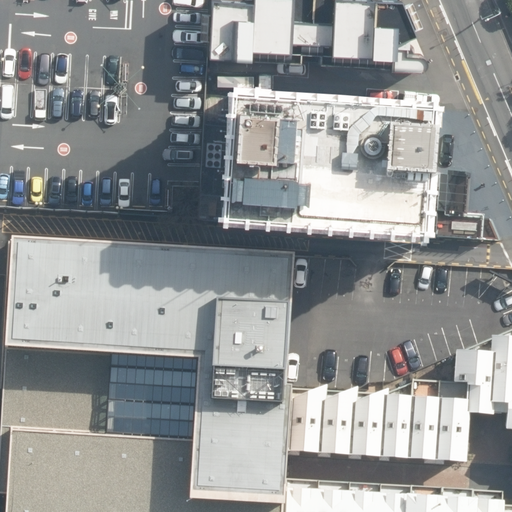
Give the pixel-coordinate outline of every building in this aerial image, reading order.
[(403,0),(216,0),(210,49),(433,58),(403,0)] [(458,107),(235,91),(225,227),(448,244),(458,107)] [(0,361),(100,367),(96,438),(9,433),(5,501),(0,500),(0,511),(284,511),(286,490),(288,454),(291,390),(292,386),(299,258),(299,252),(0,235),(0,361)] [(511,340),(488,339),(487,355),(454,353),(452,385),(464,386),(463,403),(438,401),(439,383),(410,381),(410,386),(386,394),(386,392),(374,396),(356,394),(356,389),(346,394),(324,392),(325,388),(314,392),(291,390),(288,454),(464,466),(467,416),(491,418),(492,416),(504,416),(503,432),(511,432),(511,340)] [(286,490),(284,511),(402,511),(403,497),(286,490)] [(403,497),(402,511),(474,511),(475,501),(403,497)] [(475,501),(474,511),(501,511),(502,503),(475,501)]
